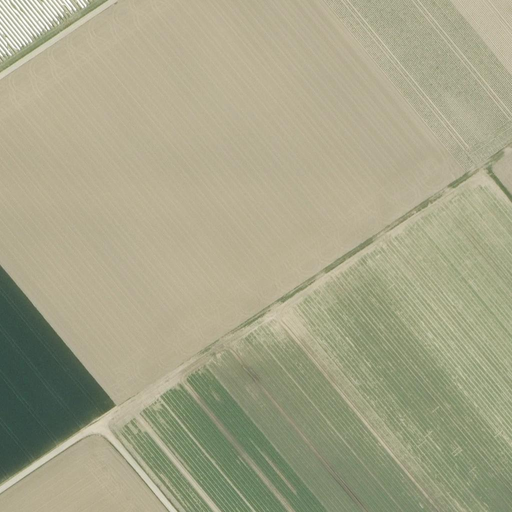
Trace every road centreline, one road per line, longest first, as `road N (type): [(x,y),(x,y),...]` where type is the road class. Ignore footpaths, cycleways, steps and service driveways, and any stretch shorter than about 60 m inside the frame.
road 1 (track): [(511,145),(98,423)]
road 2 (track): [(114,0),(0,76)]
